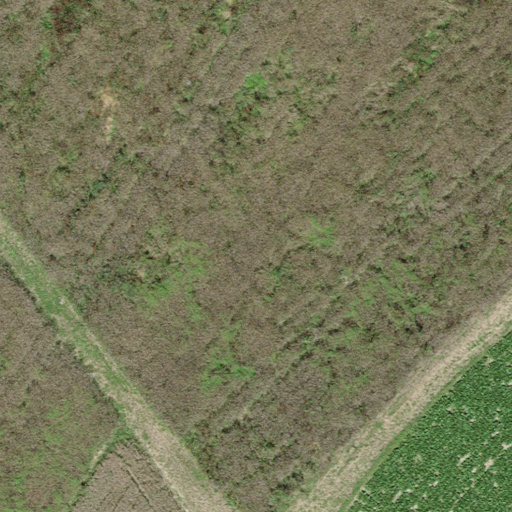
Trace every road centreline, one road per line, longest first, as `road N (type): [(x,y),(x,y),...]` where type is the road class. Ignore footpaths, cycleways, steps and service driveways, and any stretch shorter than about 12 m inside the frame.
road 1 (track): [(0,233),(208,511)]
road 2 (track): [(315,511),(344,472),(511,319)]
